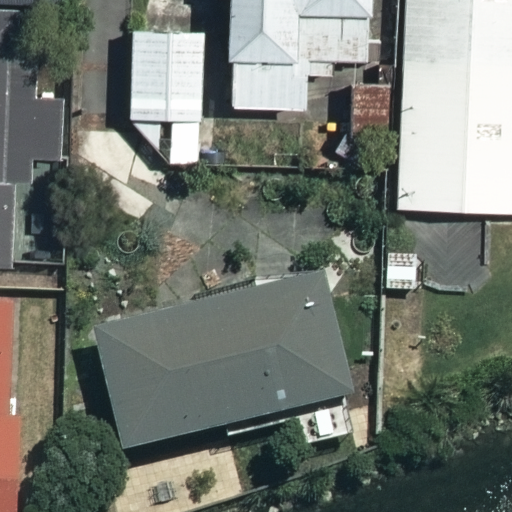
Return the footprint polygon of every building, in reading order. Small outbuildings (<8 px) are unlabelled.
[(301,100),(300,78),(335,77),(334,58),(374,57),(372,0),(223,0),(226,102),(301,100)] [(511,0),(396,0),(391,218),(511,221),(511,0)] [(129,27),(127,124),(168,168),(199,168),(202,28),(129,27)] [(0,258),(7,259),(9,178),(21,179),(21,153),(62,154),(64,98),(32,98),(33,69),(0,68),(0,258)] [(340,386),(312,273),(87,327),(114,441),(340,386)] [(5,511),(9,297),(0,296),(0,511),(5,511)]
